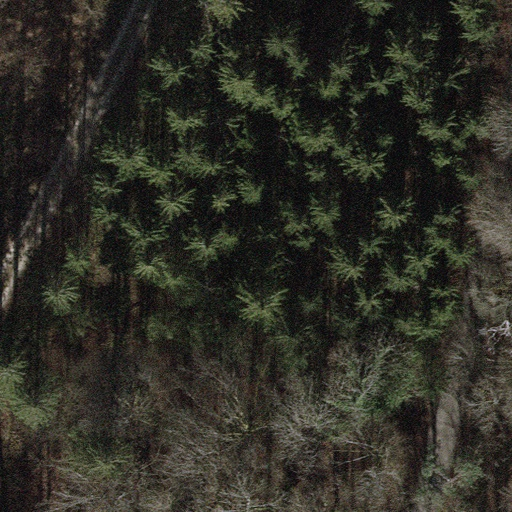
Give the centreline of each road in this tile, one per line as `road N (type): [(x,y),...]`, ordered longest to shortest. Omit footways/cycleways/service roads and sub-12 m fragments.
road 1 (unclassified): [(419,511),(511,151)]
road 2 (track): [(0,275),(132,0)]
